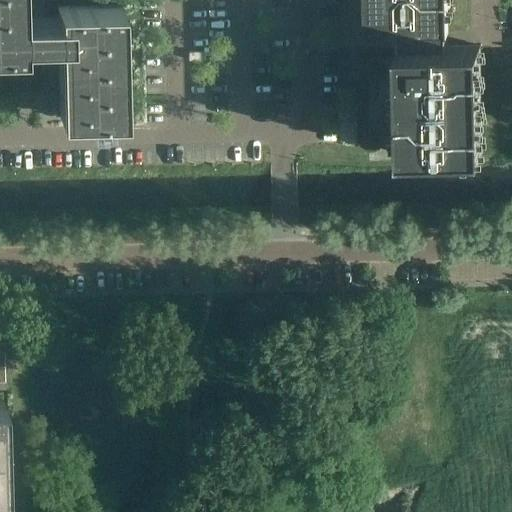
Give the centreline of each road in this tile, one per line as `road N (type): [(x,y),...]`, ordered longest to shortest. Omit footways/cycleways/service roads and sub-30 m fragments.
road 1 (unclassified): [(0,261),(287,254)]
road 2 (unclassified): [(287,254),(511,248)]
road 3 (residential): [(285,137),(305,125),(306,0)]
road 4 (unknown): [(226,138),(227,7)]
